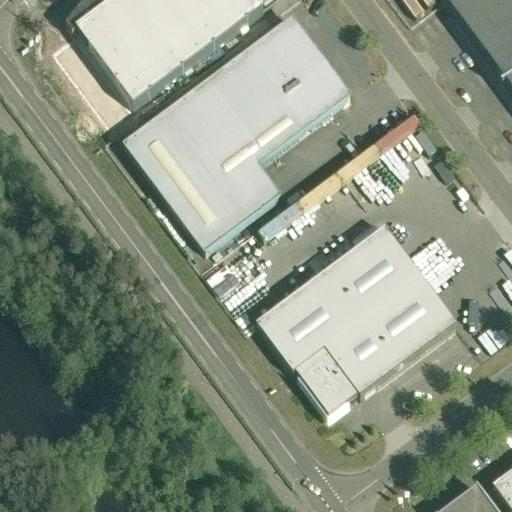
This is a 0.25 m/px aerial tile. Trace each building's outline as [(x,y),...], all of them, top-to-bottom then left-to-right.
[(249,0),(90,0),(65,32),(71,41),(75,38),(77,40),(132,115),(263,18),(249,0)] [(511,0),(454,0),(443,8),(511,100),(511,0)] [(349,105),(290,27),(124,151),(205,260),(273,209),(250,179),(349,105)] [(457,333),(384,236),(256,332),(292,381),(295,379),(298,384),(328,424),(339,416),(353,406),(357,403),(359,405),(457,333)] [(215,289),(235,277),(228,265),(208,277),(215,289)] [(511,511),(511,478),(492,494),(506,511),(491,511),(480,497),(459,511),(511,511)]
